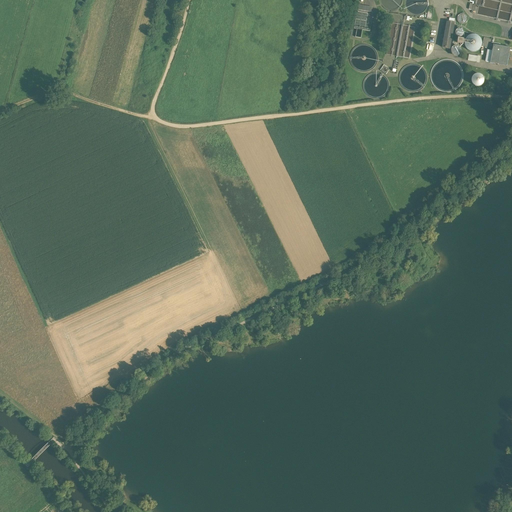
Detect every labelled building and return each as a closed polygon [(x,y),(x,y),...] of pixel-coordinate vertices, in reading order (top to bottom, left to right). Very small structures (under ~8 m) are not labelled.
[(454,24),(447,22),(442,48),(449,49),(454,24)] [(473,35),(472,35),(469,36),(466,38),(465,41),(465,45),(466,47),(467,49),(470,51),(473,52),(477,51),(480,49),(482,46),(482,43),(481,39),(479,37),(476,35),(473,35)] [(510,48),(493,45),(490,63),(507,66),(510,48)] [(390,70),(383,66),(380,70),(386,75),(390,70)] [(481,75),(479,75),(476,75),(474,76),(472,79),(472,82),(472,84),(474,86),(477,87),(479,88),(482,86),(484,84),(485,81),(484,78),(483,76),(481,75)]
